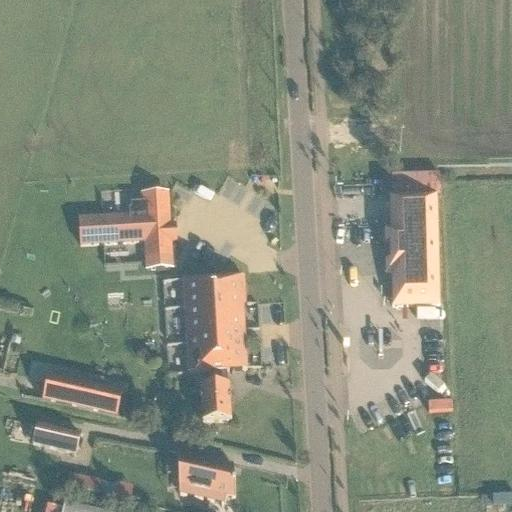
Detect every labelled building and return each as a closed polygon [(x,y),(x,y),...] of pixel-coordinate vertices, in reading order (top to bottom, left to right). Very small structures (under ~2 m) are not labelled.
[(392,180),(392,199),(436,198),(440,198),(439,179),(392,180)] [(174,227),(168,227),(167,196),(140,197),(141,205),(131,206),(131,218),(78,221),(80,251),(144,247),(145,274),(171,272),(170,246),(175,246),(174,227)] [(391,277),(392,309),(438,308),(436,198),(392,199),(389,199),(390,232),(384,232),(384,246),(392,245),(393,263),(385,264),(385,277),(391,277)] [(243,309),(245,308),(243,279),(182,283),(188,377),(205,376),(206,392),(200,392),(202,426),(230,424),(228,390),(226,390),(226,374),(246,373),(243,309)] [(24,309),(22,316),(31,318),(33,311),(24,309)] [(105,417),(110,394),(48,380),(42,403),(105,417)] [(37,426),(32,447),(76,457),(81,436),(37,426)] [(235,503),(233,469),(177,456),(179,498),(224,508),(226,501),(235,503)] [(69,477),(66,490),(99,497),(101,484),(69,477)] [(133,497),(131,504),(138,506),(140,499),(133,497)] [(511,497),(485,499),(486,508),(492,508),(492,510),(511,508),(511,497)]
